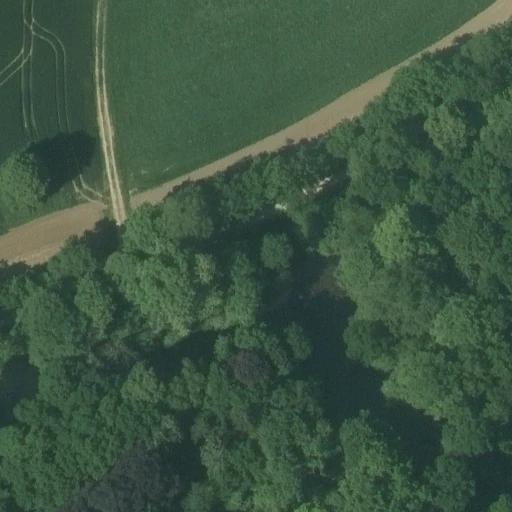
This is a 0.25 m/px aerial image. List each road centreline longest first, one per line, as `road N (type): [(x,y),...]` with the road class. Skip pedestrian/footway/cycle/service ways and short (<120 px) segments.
road 1 (track): [(511,70),(310,189),(0,310)]
road 2 (track): [(383,511),(453,448),(477,349),(412,122)]
road 3 (track): [(126,265),(132,192),(112,0)]
